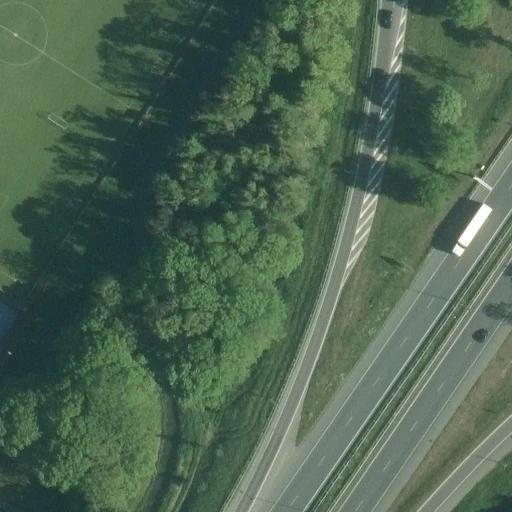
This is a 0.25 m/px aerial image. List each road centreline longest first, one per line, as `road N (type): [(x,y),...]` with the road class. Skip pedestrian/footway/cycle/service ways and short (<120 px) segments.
road 1 (trunk): [(387,0),(340,250),(282,417),(237,511)]
road 2 (trunk): [(511,187),(288,511)]
road 3 (trunk): [(357,511),(511,285)]
